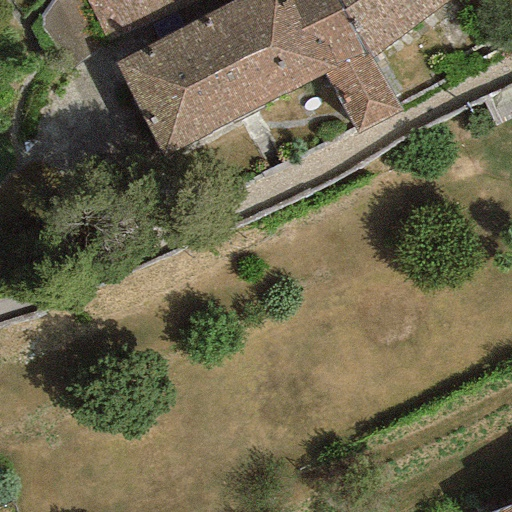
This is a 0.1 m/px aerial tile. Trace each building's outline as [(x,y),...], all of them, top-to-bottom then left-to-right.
[(92,0),(104,28),(173,0),(92,0)] [(369,58),(337,0),(227,0),(114,62),(161,157),(323,77),(356,133),(399,111),(369,58)] [(337,0),(369,58),(449,0),(337,0)] [(39,511),(104,511),(86,441),(25,456),(39,511)] [(511,511),(511,508),(507,501),(486,511),(511,511)]
